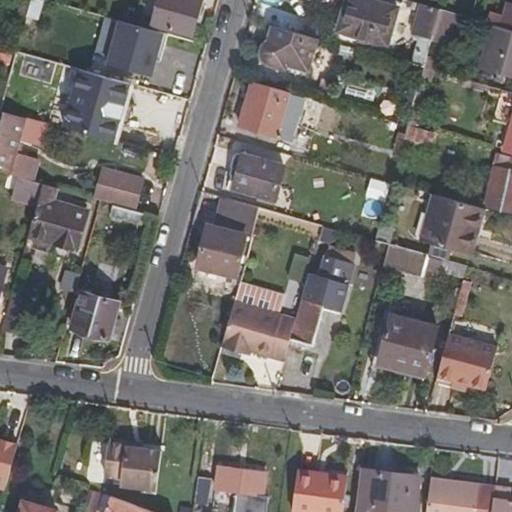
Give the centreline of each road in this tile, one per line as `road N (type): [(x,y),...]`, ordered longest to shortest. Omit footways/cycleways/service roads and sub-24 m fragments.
road 1 (residential): [(127,392),(237,0)]
road 2 (residential): [(127,392),(511,440)]
road 3 (residential): [(0,373),(127,392)]
